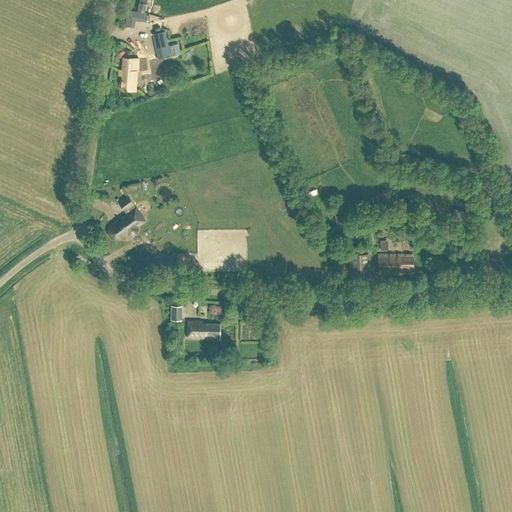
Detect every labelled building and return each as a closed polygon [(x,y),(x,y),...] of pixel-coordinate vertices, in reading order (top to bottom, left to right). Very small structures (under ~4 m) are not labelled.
[(141,0),(139,11),(145,12),(147,0),(141,0)] [(145,21),(147,13),(127,10),(125,26),(134,27),(135,20),(145,21)] [(169,46),(171,57),(181,55),(179,44),(169,46)] [(138,72),(138,59),(123,58),(121,91),(135,92),(136,72),(138,72)] [(150,71),(151,79),(165,78),(162,60),(141,63),(142,72),(150,71)] [(135,233),(138,230),(136,226),(144,220),(135,207),(136,206),(129,196),(119,202),(127,213),(113,223),(112,225),(109,229),(110,235),(114,238),(116,239),(119,239),(128,232),(132,234),(135,233)] [(349,255),(351,281),(372,280),(370,253),(349,255)] [(378,255),(379,276),(399,275),(413,274),(412,253),(398,254),(378,255)] [(147,257),(147,269),(148,269),(167,269),(167,257),(147,257)] [(53,272),(57,265),(50,261),(46,268),(53,272)] [(171,319),(182,320),(182,305),(171,305),(171,319)] [(188,338),(221,339),(221,324),(202,324),(202,321),(188,321),(188,338)]
